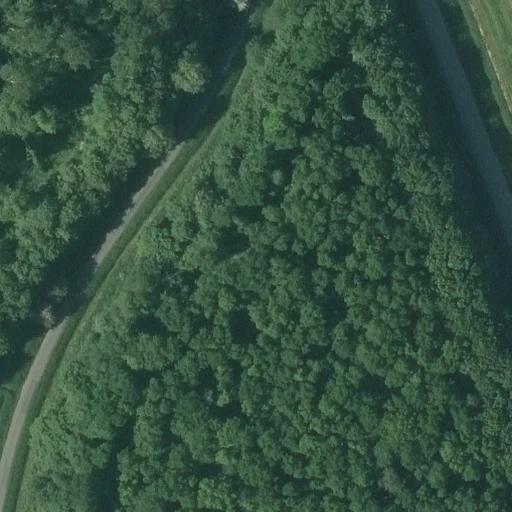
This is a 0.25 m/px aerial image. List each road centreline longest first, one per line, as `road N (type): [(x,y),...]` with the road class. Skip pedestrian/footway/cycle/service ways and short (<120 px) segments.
road 1 (unclassified): [(255,0),(231,60),(50,350),(14,436),(1,511)]
road 2 (unclassified): [(418,0),(511,244)]
